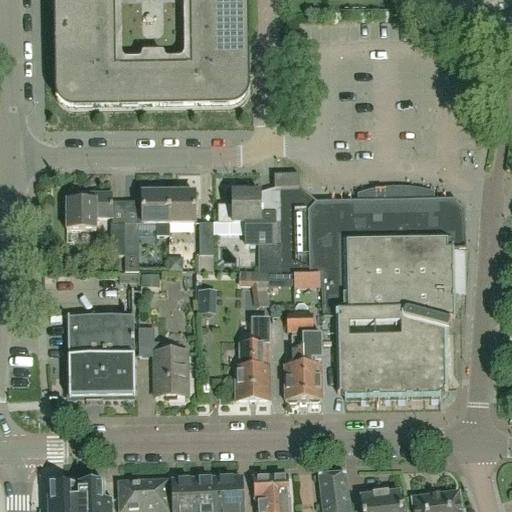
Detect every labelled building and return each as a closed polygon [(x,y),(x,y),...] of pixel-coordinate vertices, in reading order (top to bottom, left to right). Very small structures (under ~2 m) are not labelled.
[(58,0),(60,94),(61,100),(64,105),(69,109),(76,110),(228,108),(234,106),(240,103),(243,97),(244,91),(242,0),(58,0)] [(279,0),(278,31),(305,32),(305,0),(279,0)] [(299,178),(274,178),(274,191),(299,191),(299,178)] [(299,191),(278,191),(280,247),(280,277),(322,275),(322,318),(336,318),(338,396),(340,396),(345,400),(345,403),(374,402),(374,399),(378,399),(378,402),(407,402),(407,399),(411,399),(411,402),(440,401),(440,399),(445,394),(448,394),(447,336),(448,336),(452,324),(450,324),(450,322),(455,322),(455,321),(453,321),(453,297),(466,297),(465,211),(462,211),(456,206),(456,203),(316,206),(299,190),(299,191)] [(97,233),(97,222),(113,222),(113,196),(79,196),(79,204),(67,204),(67,233),(97,233)] [(156,239),(169,239),(169,196),(143,196),(142,227),(156,227),(156,239)] [(195,197),(169,196),(169,228),(194,228),(195,197)] [(275,225),(260,225),(260,196),(233,196),(233,208),(217,209),(218,228),(237,227),(237,226),(245,226),(245,248),(274,248),(275,225)] [(213,275),(213,226),(199,227),(199,258),(197,258),(197,275),(213,275)] [(111,227),(110,259),(125,259),(124,227),(111,227)] [(138,227),(124,227),(125,259),(137,259),(138,259),(138,227)] [(125,259),(125,276),(138,276),(138,259),(137,259),(125,259)] [(169,262),(169,274),(181,274),(181,266),(177,262),(169,262)] [(268,276),(240,275),(240,290),(252,290),(255,310),(269,309),(266,289),(267,289),(268,277),(268,276)] [(268,277),(267,289),(278,290),(278,278),(268,277)] [(118,278),(118,287),(126,287),(126,278),(118,278)] [(158,278),(141,278),(141,289),(158,289),(158,278)] [(287,319),(287,336),(300,336),(300,318),(287,319)] [(300,318),(300,336),(302,336),(313,336),(312,318),(300,318)] [(135,321),(68,322),(69,403),(136,402),(135,321)] [(251,344),(246,344),(246,348),(240,348),(240,371),(235,371),(236,406),(255,406),(270,405),(269,322),(251,322),(251,344)] [(155,347),(154,333),(139,333),(139,360),(155,360),(156,401),(188,400),(187,356),(167,356),(167,346),(155,347)] [(302,340),(303,405),(310,404),(312,406),(318,406),(319,404),(322,404),(321,369),(314,369),(313,336),(302,336),(302,340)] [(303,405),(302,340),(292,340),(293,369),(285,370),(286,405),(288,405),(290,407),(296,406),(297,405),(303,405)] [(350,511),(346,477),(319,480),(323,511),(350,511)] [(288,479),(272,480),(273,502),(270,503),(269,511),(290,511),(290,502),(288,479)] [(273,502),(272,480),(254,481),(255,504),(257,504),(257,511),(269,511),(270,503),(273,502)] [(240,511),(240,481),(218,482),(218,511),(240,511)] [(218,511),(218,482),(195,483),(196,511),(218,511)] [(196,511),(195,483),(173,484),(173,511),(196,511)] [(168,511),(168,485),(144,486),(144,511),(168,511)] [(144,511),(144,486),(119,486),(119,511),(144,511)] [(113,511),(113,503),(105,503),(105,487),(78,488),(77,489),(48,490),(48,511),(113,511)] [(405,511),(404,504),(401,505),(400,495),(380,498),(360,500),(361,511),(405,511)] [(413,502),(414,511),(460,511),(459,497),(413,502)]
